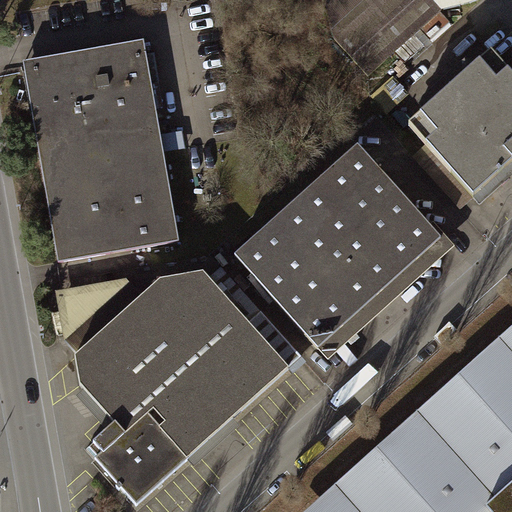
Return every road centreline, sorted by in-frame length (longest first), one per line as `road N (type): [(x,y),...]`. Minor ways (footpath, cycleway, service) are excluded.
road 1 (unclassified): [(221,511),(511,248)]
road 2 (unclassified): [(0,268),(41,511)]
